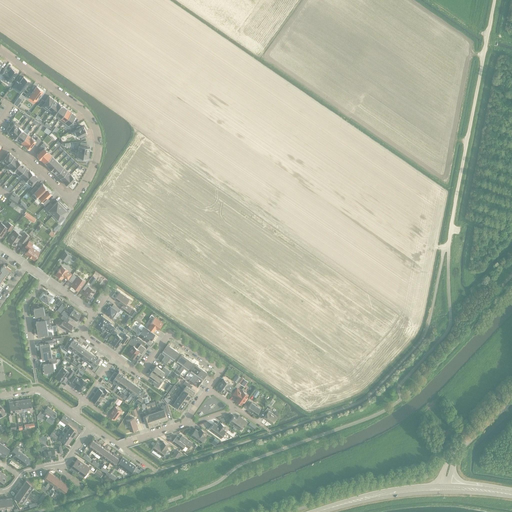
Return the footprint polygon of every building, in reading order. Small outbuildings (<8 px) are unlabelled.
[(17,72),(11,68),(8,71),(5,69),(1,74),(5,76),(4,77),(10,82),(17,72)] [(23,91),(30,81),(23,77),(19,82),(17,81),(12,87),(16,90),(18,88),(23,91)] [(36,101),(43,91),(37,86),(31,93),(29,91),(25,97),(28,99),(30,96),(36,101)] [(46,108),(54,99),(49,95),(45,101),(42,99),(38,105),(41,107),(42,105),(46,108)] [(58,102),(54,99),(46,108),(51,112),(50,112),(51,112),(58,102)] [(55,115),(63,105),(58,102),(51,112),(55,115)] [(55,115),(60,118),(67,108),(62,105),(63,105),(55,115)] [(62,123),(71,112),(67,108),(60,118),(64,121),(62,123)] [(71,112),(62,123),(70,129),(74,123),(71,121),(75,115),(71,112)] [(12,135),(19,127),(20,125),(16,122),(12,126),(11,127),(8,131),(12,135)] [(77,129),(74,131),(77,137),(79,136),(85,133),(87,132),(84,126),(81,127),(80,126),(76,127),(77,129)] [(19,127),(12,135),(16,138),(23,130),(19,127)] [(27,134),(23,130),(16,138),(16,139),(17,138),(21,141),(27,134)] [(25,145),(32,137),(31,136),(31,137),(27,134),(21,141),(25,145)] [(29,149),(34,143),(36,140),(32,137),(25,145),(29,149)] [(46,145),(43,142),(39,147),(41,149),(36,155),(40,159),(48,151),(44,147),(46,145)] [(79,145),(78,151),(89,152),(89,147),(86,147),(87,143),(81,142),(80,145),(79,145)] [(40,159),(41,159),(44,162),(51,155),(48,151),(40,159)] [(78,151),(77,156),(78,156),(78,159),(84,160),(84,157),(88,158),(89,152),(78,151)] [(5,154),(2,158),(3,159),(2,160),(7,163),(13,156),(9,152),(6,156),(5,154)] [(51,155),(44,162),(48,166),(55,159),(51,155)] [(13,156),(7,163),(11,167),(10,167),(11,167),(18,159),(17,159),(13,156)] [(18,159),(11,167),(15,171),(22,163),(18,159)] [(55,159),(48,166),(52,170),(59,163),(55,159)] [(22,163),(15,171),(19,174),(26,167),(22,163)] [(52,170),(56,174),(63,166),(59,163),(52,170)] [(63,166),(56,174),(60,177),(67,170),(63,166)] [(26,167),(19,174),(23,177),(23,178),(30,170),(29,170),(26,167)] [(30,170),(23,178),(27,181),(34,173),(30,170)] [(63,181),(71,174),(67,170),(60,177),(64,181),(63,181)] [(34,173),(27,181),(27,182),(27,181),(31,185),(38,177),(34,174),(34,173)] [(73,179),(75,178),(71,174),(63,181),(67,185),(71,182),(74,179),(73,179)] [(34,193),(38,197),(47,188),(43,183),(38,188),(34,193)] [(52,193),(47,188),(38,197),(42,201),(47,198),(52,193)] [(12,195),(9,199),(16,204),(19,200),(12,195)] [(49,210),(53,214),(63,205),(59,201),(59,202),(58,203),(57,201),(53,205),(49,210)] [(66,208),(63,205),(53,214),(57,219),(62,215),(66,211),(65,210),(65,209),(66,208)] [(26,211),(24,214),(25,215),(24,216),(33,222),(36,218),(26,211)] [(0,234),(2,236),(7,228),(10,231),(13,225),(8,222),(6,225),(5,225),(1,223),(0,224),(0,234)] [(8,240),(14,245),(19,239),(24,243),(29,236),(25,233),(23,236),(15,230),(8,240)] [(25,253),(34,259),(39,252),(30,246),(33,243),(29,240),(25,246),(28,249),(25,253)] [(65,251),(60,258),(65,261),(69,254),(65,251)] [(0,284),(7,274),(8,275),(11,270),(3,265),(0,269),(0,284)] [(57,276),(58,277),(59,278),(60,277),(62,278),(63,276),(67,279),(71,274),(67,271),(68,270),(62,266),(60,269),(59,268),(58,271),(56,274),(57,275),(57,276)] [(71,285),(78,290),(85,281),(78,276),(77,277),(73,274),(69,280),(73,283),(71,285)] [(85,290),(83,294),(89,298),(95,291),(88,286),(89,285),(87,283),(83,289),(85,290)] [(43,293),(40,298),(46,302),(46,303),(48,304),(50,302),(49,302),(54,296),(49,292),(48,291),(46,293),(45,295),(43,293)] [(123,305),(121,308),(128,313),(132,308),(126,304),(129,299),(130,299),(120,292),(115,299),(123,305)] [(105,313),(113,318),(118,311),(119,312),(121,309),(114,304),(112,307),(111,306),(110,307),(109,307),(107,310),(108,310),(105,313)] [(41,314),(41,317),(48,316),(48,313),(44,314),(43,307),(39,307),(37,305),(36,308),(32,308),(32,311),(33,313),(34,313),(34,315),(41,314)] [(63,310),(61,313),(63,315),(66,317),(69,319),(72,321),(73,318),(76,320),(80,314),(74,309),(70,315),(63,310)] [(69,319),(66,317),(63,315),(61,318),(64,320),(60,325),(68,331),(72,326),(67,322),(69,319)] [(36,324),(35,324),(35,326),(35,327),(35,328),(46,327),(50,326),(49,319),(48,316),(41,317),(42,320),(35,321),(36,324)] [(99,322),(96,327),(103,332),(106,328),(108,329),(108,331),(111,332),(114,327),(108,323),(109,321),(103,317),(99,322)] [(148,328),(154,332),(156,328),(159,330),(163,323),(155,317),(150,324),(151,324),(148,328)] [(139,331),(137,334),(138,335),(138,336),(147,342),(151,336),(153,338),(155,335),(144,327),(141,324),(138,328),(141,330),(141,331),(141,332),(139,331)] [(46,327),(35,328),(36,333),(37,333),(38,335),(44,334),(44,337),(52,336),(51,333),(47,333),(46,327)] [(102,336),(107,339),(110,334),(105,331),(102,336)] [(111,342),(118,347),(121,341),(125,344),(130,338),(126,335),(123,339),(117,334),(111,342)] [(39,349),(39,352),(50,350),(49,343),(53,342),(52,339),(45,340),(46,343),(39,345),(40,347),(39,347),(39,349)] [(69,349),(72,351),(78,343),(78,342),(74,339),(70,343),(68,342),(63,349),(67,352),(69,349)] [(74,357),(76,354),(82,346),(78,343),(72,351),(74,353),(72,356),(74,357)] [(130,351),(128,354),(134,359),(139,352),(141,354),(146,348),(141,344),(138,348),(137,348),(133,346),(132,348),(131,348),(130,350),(130,351)] [(160,361),(163,363),(173,348),(170,345),(169,346),(167,344),(162,352),(165,355),(160,361)] [(78,360),(81,357),(87,349),(82,346),(76,354),(79,356),(77,359),(78,360)] [(173,348),(163,363),(165,365),(167,363),(170,358),(173,361),(179,352),(177,351),(173,348)] [(83,363),(85,360),(91,352),(87,349),(81,357),(83,359),(81,362),(83,363)] [(48,357),(48,360),(56,359),(55,356),(51,356),(50,350),(39,352),(39,354),(40,356),(41,356),(42,358),(48,357)] [(87,366),(89,363),(95,355),(91,352),(85,360),(88,362),(85,365),(87,366)] [(95,355),(89,363),(94,366),(92,370),(94,371),(98,365),(96,364),(100,358),(95,354),(95,355)] [(175,371),(177,373),(188,358),(184,355),(183,355),(182,354),(176,362),(179,365),(176,369),(175,371)] [(188,358),(177,373),(179,375),(181,373),(184,368),(187,371),(193,362),(191,361),(192,361),(188,358)] [(56,359),(48,360),(49,363),(43,364),(43,367),(42,367),(42,369),(43,371),(46,371),(49,373),(50,370),(54,370),(52,363),(56,362),(56,359)] [(189,381),(191,383),(202,368),(198,365),(197,365),(196,364),(190,372),(193,375),(190,379),(189,381)] [(156,365),(152,370),(161,377),(164,379),(166,376),(170,370),(164,366),(162,369),(156,365)] [(55,376),(62,381),(66,375),(69,377),(74,371),(71,368),(69,371),(62,367),(55,376)] [(202,368),(191,383),(193,385),(195,382),(198,378),(201,381),(207,372),(205,371),(206,371),(202,368)] [(152,370),(149,375),(154,379),(152,383),(158,387),(162,381),(164,379),(161,377),(152,370)] [(115,372),(108,381),(111,383),(112,384),(115,381),(117,383),(123,375),(124,375),(124,374),(119,371),(117,374),(115,372)] [(122,386),(128,378),(123,375),(117,383),(115,386),(117,387),(119,384),(122,386)] [(72,382),(76,384),(74,387),(81,391),(87,382),(81,378),(80,379),(76,376),(72,382)] [(132,381),(128,378),(122,386),(120,389),(121,391),(124,387),(126,389),(132,381)] [(242,378),(239,383),(244,386),(247,382),(242,378)] [(229,384),(230,383),(224,379),(218,387),(224,392),(226,389),(227,389),(227,390),(229,392),(233,386),(229,384)] [(185,387),(183,389),(191,395),(192,395),(195,391),(190,387),(192,384),(186,380),(182,385),(185,387)] [(128,391),(131,393),(132,391),(136,384),(132,381),(126,389),(124,392),(123,394),(121,397),(125,399),(127,396),(124,394),(125,393),(126,394),(128,391)] [(132,394),(135,396),(141,387),(136,384),(132,391),(131,393),(128,396),(130,397),(132,394)] [(141,387),(135,396),(138,398),(135,401),(139,403),(143,398),(141,396),(146,390),(141,387)] [(92,399),(98,404),(106,393),(108,395),(110,392),(105,389),(103,391),(99,388),(92,399)] [(246,396),(248,394),(243,390),(242,391),(237,388),(233,393),(237,396),(237,395),(239,396),(236,400),(241,404),(243,401),(244,402),(248,397),(246,396)] [(180,390),(178,392),(188,400),(191,396),(190,396),(191,395),(183,389),(182,392),(180,390)] [(179,395),(177,398),(185,403),(186,402),(186,403),(188,400),(178,392),(177,394),(179,395)] [(185,403),(177,398),(175,400),(172,398),(169,403),(175,407),(177,405),(182,409),(186,404),(185,403)] [(247,408),(256,414),(261,408),(252,402),(247,408)] [(162,409),(159,410),(162,419),(162,420),(168,418),(165,412),(168,411),(166,404),(161,406),(162,409)] [(38,414),(37,415),(41,419),(42,417),(44,414),(48,417),(46,420),(51,424),(54,420),(52,419),(55,415),(56,414),(57,413),(47,406),(44,410),(42,408),(38,414)] [(115,406),(109,414),(115,419),(117,416),(118,416),(119,416),(120,415),(120,414),(119,413),(121,410),(115,406)] [(264,417),(272,423),(277,416),(269,411),(270,409),(267,407),(263,412),(266,414),(264,417)] [(155,409),(153,410),(157,422),(161,420),(162,419),(159,410),(156,411),(155,409)] [(152,413),(149,414),(152,423),(153,422),(153,423),(157,422),(153,410),(151,410),(152,413)] [(152,423),(149,414),(146,415),(145,411),(139,413),(142,420),(145,419),(147,425),(152,424),(152,423)] [(62,417),(60,420),(65,424),(68,421),(70,418),(66,415),(64,414),(62,417)] [(229,422),(239,429),(242,425),(244,426),(247,421),(241,417),(239,419),(234,416),(229,422)] [(127,420),(130,431),(138,428),(134,418),(127,420)] [(226,430),(224,429),(226,426),(220,422),(218,425),(215,422),(210,429),(221,437),(226,430)] [(65,432),(72,437),(77,430),(67,424),(65,427),(63,430),(63,431),(65,432)] [(191,436),(200,442),(205,436),(205,435),(207,433),(201,428),(199,431),(196,429),(191,436)] [(60,434),(58,437),(67,444),(72,437),(65,432),(63,431),(60,434)] [(172,442),(182,449),(184,445),(188,448),(192,442),(182,435),(180,437),(177,435),(172,442)] [(88,446),(93,449),(98,442),(96,441),(95,442),(93,440),(88,446)] [(166,448),(169,445),(163,441),(161,444),(162,444),(161,445),(157,442),(153,448),(162,455),(167,449),(166,448)] [(93,449),(97,452),(102,446),(99,444),(100,443),(98,442),(93,449)] [(0,454),(4,457),(9,450),(0,443),(0,454)] [(41,449),(42,456),(45,455),(45,458),(55,456),(54,449),(48,450),(47,447),(46,446),(42,447),(41,448),(42,449),(41,449)] [(95,455),(99,458),(101,455),(101,456),(107,448),(105,447),(104,448),(102,446),(97,452),(95,455)] [(13,457),(24,465),(29,459),(17,451),(18,450),(15,447),(11,453),(14,455),(13,457)] [(106,459),(110,453),(108,451),(109,450),(107,448),(101,456),(104,457),(102,460),(104,461),(106,459)] [(173,454),(176,456),(178,457),(180,455),(181,453),(176,449),(173,454)] [(106,459),(111,462),(116,454),(114,453),(113,454),(110,453),(106,459)] [(116,454),(111,462),(115,465),(119,459),(117,457),(118,456),(116,454)] [(122,458),(117,465),(120,467),(118,470),(123,473),(125,471),(127,472),(128,471),(131,473),(132,471),(136,466),(132,463),(130,462),(130,463),(122,458)] [(84,476),(90,468),(77,459),(71,468),(83,477),(84,476)] [(94,472),(101,477),(103,474),(97,469),(94,472)] [(46,481),(48,483),(54,475),(49,472),(45,476),(44,478),(47,480),(46,481)] [(51,483),(54,485),(58,478),(54,475),(48,483),(50,484),(51,483)] [(56,488),(58,490),(63,482),(58,478),(54,485),(57,487),(56,488)] [(26,480),(23,485),(31,490),(34,486),(26,480)] [(63,482),(58,490),(60,491),(61,490),(64,492),(69,486),(63,482)] [(23,485),(20,489),(28,494),(31,490),(23,485)] [(20,489),(17,493),(25,498),(28,494),(20,489)] [(25,498),(17,493),(14,497),(22,503),(25,498)]
